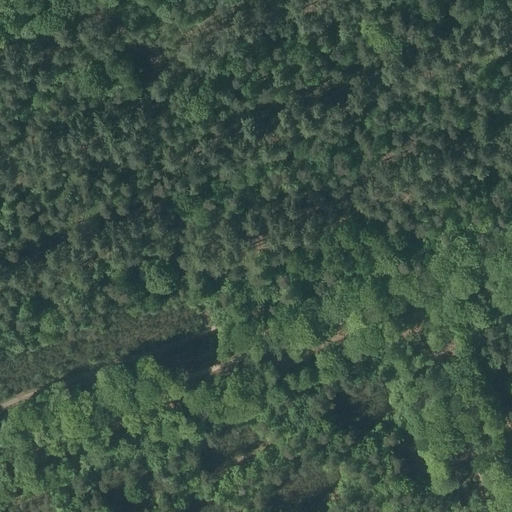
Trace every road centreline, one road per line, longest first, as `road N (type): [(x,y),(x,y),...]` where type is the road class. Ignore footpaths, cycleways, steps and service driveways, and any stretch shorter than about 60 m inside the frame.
road 1 (track): [(412,293),(419,274),(408,265),(348,270),(0,407)]
road 2 (track): [(412,293),(0,446)]
road 3 (track): [(412,293),(493,511)]
